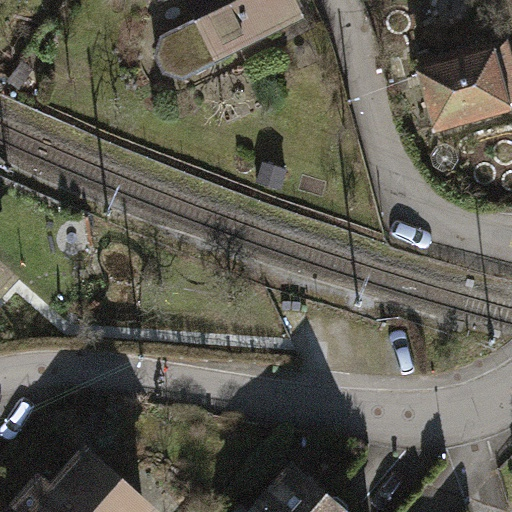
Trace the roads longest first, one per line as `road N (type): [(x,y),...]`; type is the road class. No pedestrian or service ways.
road 1 (residential): [(511,394),(461,416),(406,422),(55,368),(0,372)]
road 2 (residential): [(332,0),(397,205),(511,243)]
